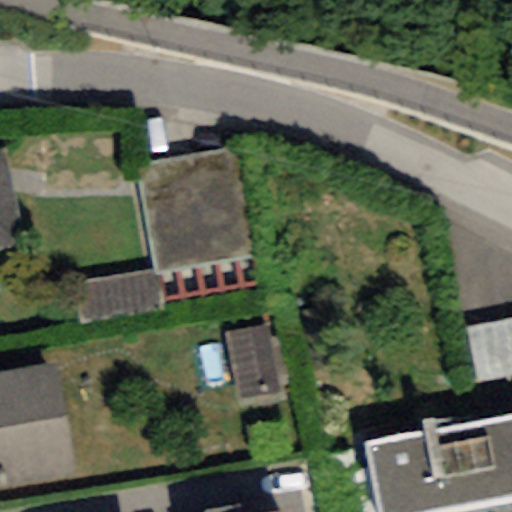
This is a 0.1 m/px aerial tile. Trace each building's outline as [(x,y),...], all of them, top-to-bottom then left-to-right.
[(237,150),(136,167),(155,275),(256,258),(237,150)] [(3,151),(0,152),(0,253),(22,249),(3,151)] [(120,188),(120,153),(52,152),(51,187),(120,188)] [(155,275),(76,288),(82,326),(162,313),(155,275)] [(511,322),(467,331),(484,425),(511,420),(511,322)] [(267,328),(226,336),(239,403),(280,395),(267,328)] [(0,491),(75,480),(57,367),(0,375),(0,491)] [(511,420),(484,425),(365,448),(377,511),(461,511),(511,502),(511,420)]
